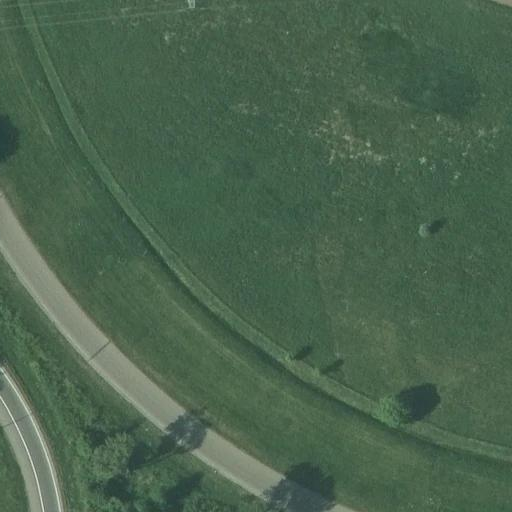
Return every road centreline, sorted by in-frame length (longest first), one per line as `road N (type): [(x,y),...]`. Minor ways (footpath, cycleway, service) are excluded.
road 1 (motorway): [(307,511),(162,418),(88,345),(0,230)]
road 2 (motorway): [(0,382),(40,458),(52,511)]
